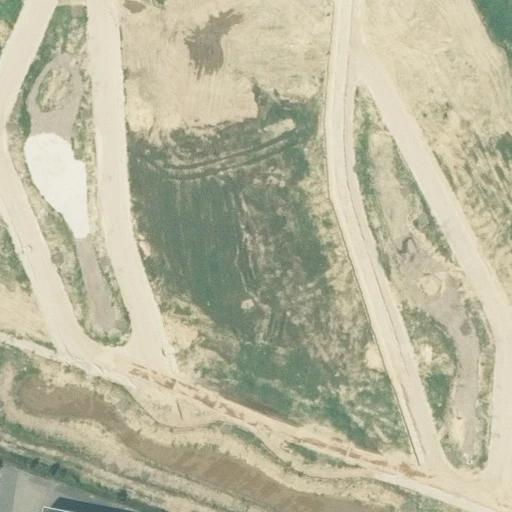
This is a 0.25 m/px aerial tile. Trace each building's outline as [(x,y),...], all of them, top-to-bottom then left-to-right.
[(265,0),(265,8),(291,10),(291,0),(265,0)] [(263,31),(262,45),(271,46),(269,68),(312,72),(314,48),(288,46),(289,33),(263,31)] [(163,61),(136,62),(137,86),(180,83),(179,61),(189,60),(188,46),(162,48),(163,61)] [(258,90),(257,104),(283,107),(284,93),(310,95),(312,72),(269,68),(268,91),(258,90)] [(180,83),(137,86),(139,110),(166,108),(166,121),(192,120),(191,106),(182,106),(180,83)] [(279,140),(253,145),(256,159),(265,157),(269,180),(268,180),(268,181),(313,173),(313,172),(312,172),(307,149),(281,153),(279,140)] [(144,198),(143,198),(144,212),(189,206),(186,182),(195,181),(193,167),(168,170),(170,183),(143,187),(144,198)] [(273,205),(263,206),(266,220),(291,216),(289,203),(317,198),(313,173),(268,181),(273,205)] [(189,206),(144,212),(146,225),(148,225),(149,236),(176,233),(177,246),(203,243),(201,229),(192,230),(189,206)] [(316,243),(274,257),(280,276),(295,271),(301,289),(339,276),(331,254),(321,257),(316,243)] [(2,250),(0,250),(0,289),(5,287),(0,276),(11,272),(2,250)] [(306,306),(291,311),(297,330),(340,316),(335,302),(346,299),(339,276),(301,289),(306,306)] [(199,317),(174,326),(181,348),(180,349),(181,350),(224,336),(223,335),(222,335),(215,313),(224,310),(220,297),(195,305),(199,317)] [(224,336),(181,350),(188,373),(216,364),(220,377),(245,369),(240,355),(231,358),(224,336)] [(349,348),(323,356),(334,390),(333,390),(333,391),(373,378),(373,377),(371,377),(364,356),(353,359),(349,348)] [(373,378),(333,391),(344,425),(373,416),(369,404),(380,401),(373,378)]
